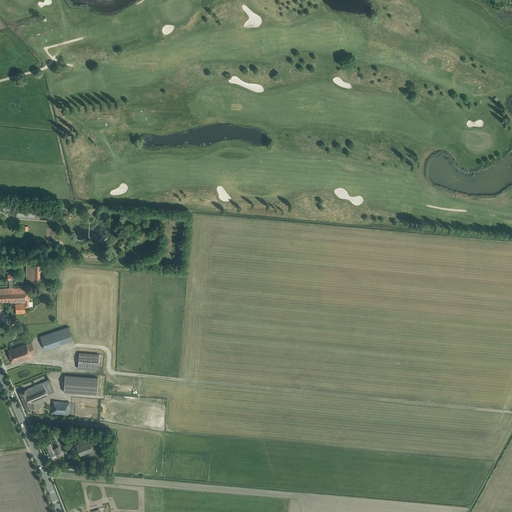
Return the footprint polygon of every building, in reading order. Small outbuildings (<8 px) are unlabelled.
[(27,280),(39,281),(40,265),(28,264),(27,280)] [(40,265),(39,281),(52,281),(52,265),(40,265)] [(3,289),(0,288),(0,301),(11,301),(10,294),(13,292),(12,288),(3,289)] [(13,292),(10,294),(11,301),(11,303),(24,302),(24,304),(20,304),(15,304),(16,313),(21,313),(25,313),(25,307),(30,307),(30,300),(29,300),(29,288),(12,288),(13,292)] [(40,336),(44,349),(54,346),(49,333),(40,336)] [(31,343),(14,349),(18,361),(35,356),(31,343)] [(18,361),(14,349),(8,350),(12,363),(18,361)] [(77,368),(97,370),(99,354),(79,352),(77,368)] [(64,392),(97,394),(98,377),(65,375),(64,392)] [(49,379),(19,393),(27,411),(35,408),(32,402),(54,392),(49,379)] [(51,413),(68,414),(69,402),(53,401),(53,404),(51,404),(51,413)] [(93,451),(89,439),(75,444),(80,456),(93,451)] [(49,443),(44,446),(49,457),(54,455),(56,454),(60,452),(58,446),(54,448),(52,443),(51,443),(49,444),(49,443)]
